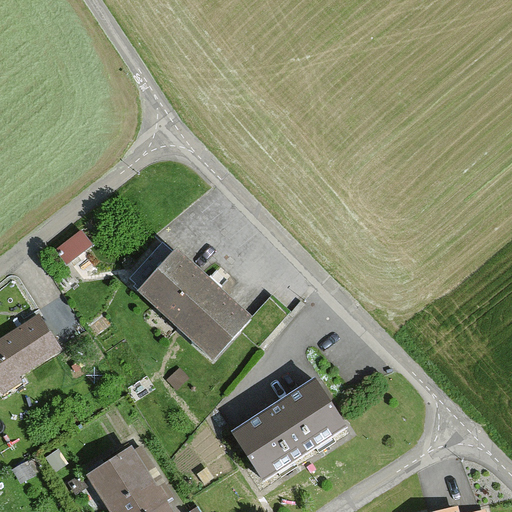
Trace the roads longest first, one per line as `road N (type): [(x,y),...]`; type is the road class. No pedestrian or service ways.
road 1 (residential): [(464,425),(171,130)]
road 2 (residential): [(0,269),(171,130)]
road 3 (residential): [(464,425),(332,511)]
road 4 (residential): [(171,130),(88,0)]
